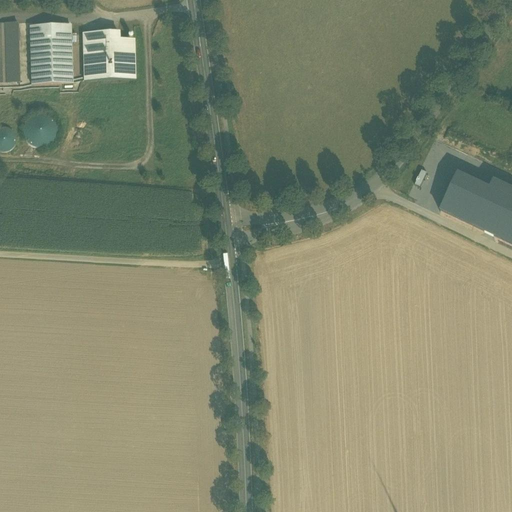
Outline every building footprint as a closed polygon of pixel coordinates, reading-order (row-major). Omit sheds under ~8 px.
[(17,25),(0,25),(0,85),(19,85),(17,25)] [(70,28),(30,29),(31,87),(72,86),(70,28)] [(118,35),(82,36),(83,83),(134,82),(133,42),(118,42),(118,35)] [(39,116),(34,117),(29,119),(26,123),(23,127),(22,132),(23,137),(25,142),(28,146),(33,149),(38,150),(43,150),(48,148),(52,145),(55,141),(57,136),(57,131),(55,126),(53,122),(49,118),(44,116),(39,116)] [(1,130),(0,130),(0,153),(3,154),(8,154),(12,151),(14,147),(16,143),(15,139),(13,134),(10,131),(6,130),(1,130)]
